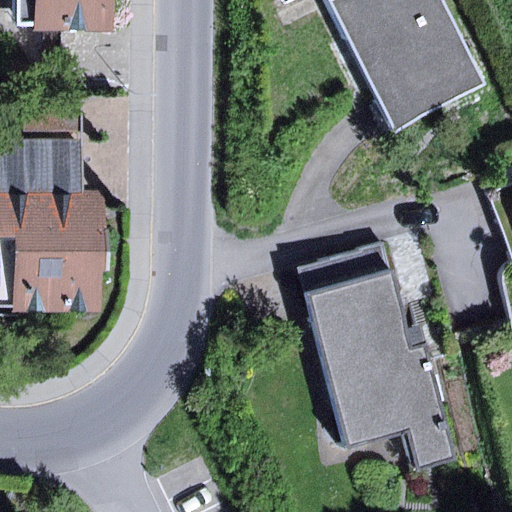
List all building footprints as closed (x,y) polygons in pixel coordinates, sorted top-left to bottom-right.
[(13,0),(13,29),(116,31),(116,0),(13,0)] [(318,0),(310,0),(278,17),(287,36),(326,16),(318,0)] [(443,0),(331,0),(395,127),(485,83),(443,0)] [(80,99),(24,101),(24,133),(81,132),(80,99)] [(0,312),(101,313),(102,193),(82,193),(82,143),(0,142),(0,312)] [(395,275),(312,297),(351,446),(410,431),(420,469),(456,459),(426,346),(414,349),(395,275)]
